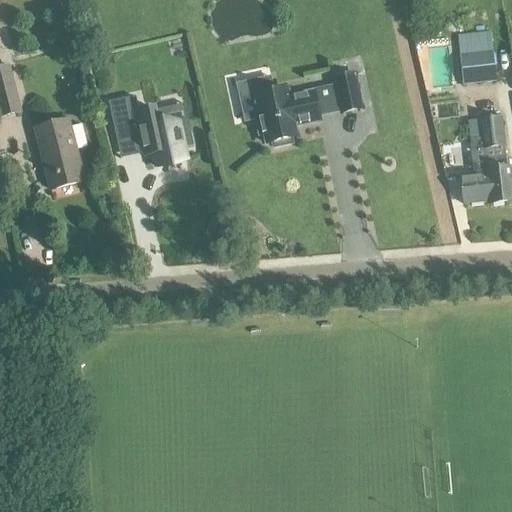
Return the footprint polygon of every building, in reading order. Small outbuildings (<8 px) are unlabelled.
[(76,15),(55,21),(64,53),(85,47),(76,15)] [(464,88),(497,84),(494,53),(460,57),(464,88)] [(9,65),(0,67),(0,121),(23,115),(9,65)] [(356,78),(335,82),(342,115),(363,110),(356,78)] [(256,121),(260,138),(265,136),(267,146),(273,144),(274,150),(293,146),(292,140),(298,139),(296,129),(320,123),(314,94),(289,100),(288,92),(257,99),(262,120),(256,121)] [(135,99),(109,105),(118,146),(141,141),(144,156),(145,159),(155,157),(158,170),(168,167),(168,168),(177,166),(177,165),(187,163),(184,151),(195,149),(189,122),(185,123),(159,129),(155,113),(155,112),(138,115),(135,99)] [(507,150),(503,119),(468,123),(470,140),(475,142),(476,152),(483,151),(483,152),(487,152),(505,150),(507,150)] [(52,193),(86,184),(70,121),(36,129),(52,193)] [(490,204),(490,207),(511,204),(511,173),(511,170),(510,170),(509,161),(506,161),(505,150),(487,152),(488,163),(487,163),(488,173),(486,173),(487,181),(483,182),(482,177),(462,179),(465,207),(490,204)]
